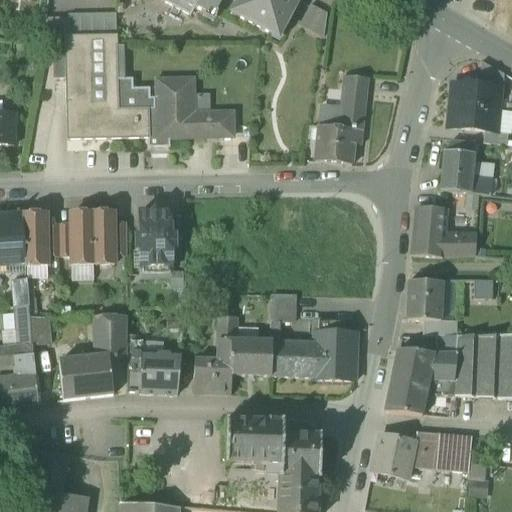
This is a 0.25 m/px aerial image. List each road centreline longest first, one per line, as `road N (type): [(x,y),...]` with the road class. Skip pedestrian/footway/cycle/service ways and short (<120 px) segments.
road 1 (residential): [(0,186),(402,183)]
road 2 (residential): [(361,413),(129,406),(0,419)]
road 3 (residential): [(402,183),(373,355)]
road 4 (residential): [(436,19),(402,183)]
